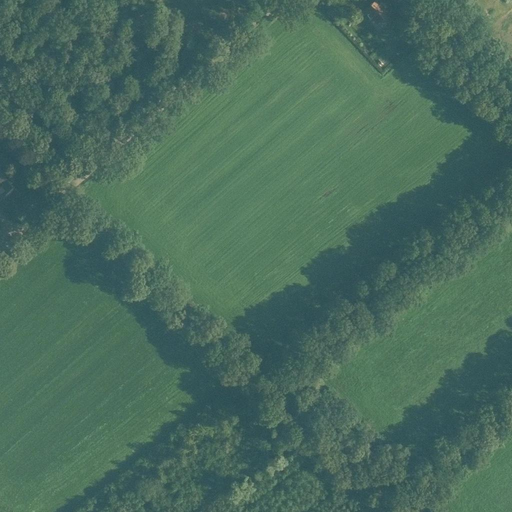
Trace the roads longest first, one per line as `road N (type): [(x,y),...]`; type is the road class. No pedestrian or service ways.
road 1 (track): [(392,511),(60,193)]
road 2 (unclassified): [(60,193),(277,0)]
